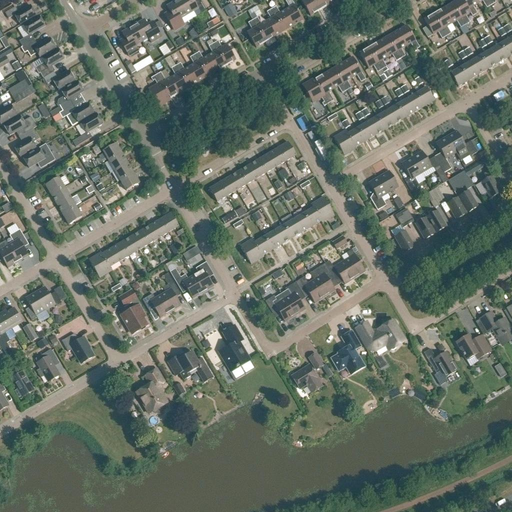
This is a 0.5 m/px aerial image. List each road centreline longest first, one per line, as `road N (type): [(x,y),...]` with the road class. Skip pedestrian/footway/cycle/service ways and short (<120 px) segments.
road 1 (residential): [(235,296),(271,354),(387,283)]
road 2 (residential): [(511,271),(414,330),(387,283)]
road 3 (residential): [(329,182),(468,103)]
road 4 (residential): [(272,81),(406,3)]
road 5 (residential): [(387,283),(511,209)]
road 6 (residential): [(173,191),(294,121)]
road 7 (residential): [(235,296),(353,224)]
road 8 (residential): [(383,0),(266,72)]
road 9 (residential): [(117,365),(235,296)]
road 10 (residential): [(0,435),(117,365)]
road 11 (residential): [(58,260),(173,191)]
road 12 (residential): [(150,135),(80,33)]
road 13 (residential): [(173,191),(235,296)]
road 14 (residential): [(164,135),(272,81)]
road 15 (residential): [(117,365),(58,260)]
road 16 (residential): [(266,72),(164,135)]
